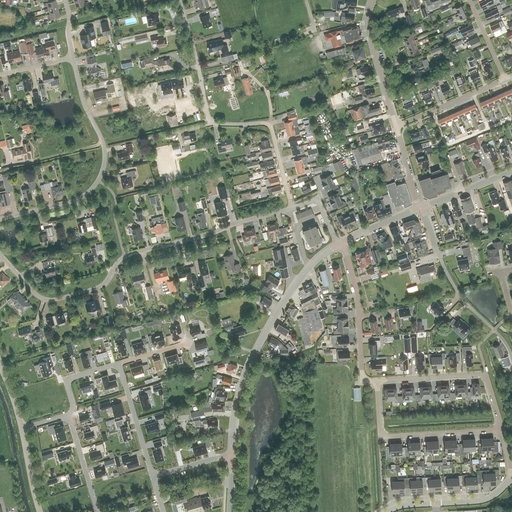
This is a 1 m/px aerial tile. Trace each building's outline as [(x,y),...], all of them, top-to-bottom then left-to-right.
[(48,8),(57,5),(55,0),(43,4),(44,6),(47,5),(48,8)] [(200,10),(209,7),(207,1),(205,2),(204,0),(194,0),(196,7),(199,6),(200,10)] [(337,0),(336,9),(341,10),(348,7),(348,4),(356,5),(356,0),(344,0),(344,1),(337,0)] [(413,9),(420,6),(417,0),(410,0),(411,1),(410,1),(413,9)] [(451,0),(450,0),(427,0),(425,1),(428,10),(438,7),(438,5),(451,0)] [(488,4),(490,3),(488,0),(486,0),(479,3),(481,8),(488,5),(488,4)] [(49,11),(50,14),(59,11),(57,5),(48,8),(44,9),(45,12),(49,11)] [(398,14),(404,12),(402,6),(399,7),(397,8),(396,8),(388,11),(390,17),(399,14),(398,14)] [(511,12),(511,11),(510,7),(502,10),(505,16),(511,12)] [(152,26),(152,25),(159,23),(157,15),(159,15),(158,11),(153,12),(154,13),(149,14),(148,9),(140,11),(141,16),(146,15),(148,22),(146,22),(147,27),(148,27),(152,26)] [(354,19),(355,17),(354,17),(355,10),(349,9),(349,12),(349,13),(346,13),(343,12),(342,16),(346,17),(346,19),(353,20),(353,19),(354,19)] [(485,15),(487,20),(494,17),(494,18),(499,15),(496,9),(491,11),(491,12),(485,15)] [(463,10),(457,13),(459,16),(455,17),(456,19),(460,18),(461,20),(466,17),(463,10)] [(59,11),(50,14),(51,17),(48,18),(48,20),(60,17),(59,11)] [(408,25),(413,24),(410,14),(405,15),(408,25)] [(204,27),(212,25),(209,15),(199,17),(200,21),(202,21),(204,27)] [(110,29),(108,20),(100,22),(102,31),(110,29)] [(502,34),(507,31),(504,25),(500,27),(498,23),(490,27),(493,32),(500,29),(502,34)] [(467,33),(474,30),(471,24),(460,30),(463,36),(467,34),(467,33)] [(93,26),(91,27),(85,28),(86,34),(80,36),(83,48),(92,46),(90,39),(96,38),(93,26)] [(346,43),(354,41),(354,40),(362,38),(359,27),(358,28),(356,27),(352,28),(352,27),(342,29),(337,31),(337,30),(329,32),(329,33),(324,35),(326,41),(331,40),(333,46),(342,44),(346,43)] [(230,30),(223,32),(225,39),(232,37),(230,30)] [(404,42),(414,38),(413,36),(416,35),(415,33),(412,34),(402,37),(404,42)] [(158,47),(167,45),(166,40),(164,40),(163,37),(158,39),(157,36),(151,37),(152,43),(157,42),(158,47)] [(472,47),(480,44),(477,37),(469,41),(466,42),(469,49),(472,48),(472,47)] [(414,41),(414,38),(404,42),(406,47),(418,42),(417,39),(414,41)] [(207,43),(210,52),(221,49),(222,53),(228,51),(227,45),(223,46),(221,39),(210,42),(210,41),(207,42),(207,43)] [(46,46),(41,47),(44,57),(50,55),(49,50),(55,48),(53,40),(45,42),(46,46)] [(461,40),(454,43),(456,50),(463,47),(461,40)] [(19,42),(21,52),(27,51),(25,41),(19,42)] [(418,42),(406,47),(407,51),(417,48),(416,46),(419,44),(418,42)] [(44,57),(41,47),(36,49),(38,58),(44,57)] [(440,49),(445,57),(450,55),(445,47),(440,49)] [(344,48),(326,53),(327,59),(345,54),(344,48)] [(359,59),(366,57),(364,53),(362,48),(360,49),(359,48),(349,51),(349,53),(346,54),(347,56),(354,54),(354,55),(354,56),(355,59),(356,60),(359,59)] [(418,50),(417,48),(407,51),(409,56),(419,53),(419,52),(422,51),(421,49),(418,50)] [(481,56),(478,49),(472,52),(475,58),(481,56)] [(19,51),(13,52),(15,62),(21,60),(19,51)] [(15,62),(13,52),(7,54),(9,63),(15,62)] [(234,60),(234,59),(238,58),(237,53),(233,54),(233,53),(221,56),(223,63),(234,60)] [(96,78),(101,70),(96,67),(94,57),(87,59),(88,65),(89,66),(90,68),(88,72),(88,74),(95,78),(96,78)] [(166,58),(157,60),(154,61),(153,57),(143,59),(143,60),(140,61),(141,63),(140,64),(140,67),(142,68),(144,67),(145,68),(154,66),(154,65),(156,64),(156,65),(158,64),(159,71),(172,68),(171,61),(170,62),(169,59),(166,60),(166,58)] [(429,65),(427,61),(427,59),(411,65),(412,70),(414,69),(416,75),(420,73),(420,74),(422,73),(422,72),(425,71),(427,70),(428,69),(429,67),(429,65)] [(471,67),(477,64),(474,59),(472,60),(471,59),(468,61),(471,67)] [(489,66),(487,60),(481,62),(484,68),(485,72),(486,72),(488,76),(493,74),(490,66),(489,66)] [(352,61),(344,63),(345,69),(354,66),(352,61)] [(241,74),(238,63),(236,64),(235,62),(231,63),(233,68),(232,68),(235,76),(241,74)] [(365,74),(369,72),(367,66),(363,67),(362,67),(360,67),(360,68),(355,70),(357,75),(358,75),(360,79),(366,77),(365,74)] [(472,82),(480,79),(476,69),(469,73),(470,76),(472,82)] [(54,79),(52,72),(46,74),(46,75),(42,76),(44,83),(50,82),(51,86),(60,84),(59,78),(54,79)] [(454,78),(456,83),(459,88),(466,85),(464,80),(463,80),(461,75),(454,78)] [(216,88),(220,87),(220,88),(223,87),(222,86),(225,85),(222,77),(217,78),(218,80),(214,81),(216,88)] [(25,91),(32,90),(30,82),(29,83),(28,78),(23,80),(24,83),(23,83),(25,91)] [(247,94),(252,93),(247,78),(242,79),(247,94)] [(163,94),(166,94),(166,97),(174,95),(173,92),(174,92),(173,89),(185,87),(183,79),(171,82),(171,81),(161,84),(162,89),(161,90),(160,90),(161,93),(162,93),(163,94)] [(443,95),(451,91),(447,82),(444,84),(445,87),(441,89),(443,95)] [(101,103),(100,100),(107,98),(105,93),(109,92),(109,93),(115,91),(113,83),(107,85),(108,90),(105,90),(94,93),(95,101),(96,101),(97,104),(101,103)] [(4,99),(10,98),(8,90),(5,91),(3,84),(0,85),(0,95),(3,94),(4,99)] [(365,89),(364,88),(363,84),(358,86),(360,93),(361,92),(362,95),(367,94),(367,96),(368,96),(368,97),(371,96),(371,95),(375,94),(373,88),(369,89),(368,88),(365,89)] [(422,93),(421,93),(425,103),(432,99),(428,90),(427,88),(421,91),(422,93)] [(38,91),(32,92),(34,99),(32,99),(34,106),(42,104),(40,97),(39,97),(38,91)] [(505,92),(498,95),(501,100),(501,99),(505,97),(506,100),(505,100),(506,103),(510,102),(508,97),(507,97),(505,92)] [(498,95),(492,97),(495,102),(496,102),(499,100),(500,103),(499,103),(500,106),(504,105),(501,99),(501,100),(498,95)] [(493,103),(494,105),(493,106),(494,109),(497,107),(497,105),(496,102),(495,102),(492,97),(486,100),(488,105),(489,105),(493,103)] [(410,109),(414,108),(412,102),(411,102),(410,100),(405,101),(407,104),(404,105),(407,111),(408,110),(409,112),(410,111),(410,109)] [(491,110),(489,105),(488,105),(486,100),(480,103),(482,108),(487,106),(488,108),(487,109),(488,112),(491,110)] [(377,114),(381,113),(379,105),(377,106),(370,108),(369,104),(350,110),(354,121),(363,118),(362,117),(364,116),(364,118),(377,114)] [(475,110),(476,112),(475,112),(477,115),(480,114),(477,109),(475,104),(468,107),(471,112),(471,111),(475,110)] [(471,111),(471,112),(468,107),(462,109),(465,114),(467,117),(469,116),(475,128),(478,127),(480,130),(485,128),(482,123),(477,125),(471,111)] [(463,115),(464,117),(463,118),(465,121),(468,119),(467,117),(465,114),(462,109),(456,112),(459,117),(463,115)] [(284,123),(286,130),(298,127),(295,114),(294,110),(287,112),(288,115),(287,115),(289,121),(284,123)] [(456,112),(450,115),(452,120),(453,119),(457,118),(458,120),(457,120),(458,123),(461,122),(461,120),(459,117),(456,112)] [(170,127),(178,125),(175,114),(167,116),(170,127)] [(452,120),(450,115),(444,117),(446,122),(447,122),(451,120),(452,123),(451,123),(452,126),(456,136),(459,134),(455,125),(453,119),(452,120)] [(449,127),(447,122),(446,122),(444,117),(438,120),(440,125),(445,123),(446,125),(445,126),(446,129),(449,127)] [(370,131),(385,127),(384,125),(384,122),(383,122),(379,123),(376,123),(377,124),(368,126),(370,131)] [(299,134),(299,131),(299,130),(298,127),(286,130),(287,136),(294,134),(294,135),(299,134)] [(385,127),(370,131),(371,136),(380,134),(382,133),(386,132),(386,131),(386,129),(385,129),(385,127)] [(418,138),(420,138),(420,139),(425,137),(426,139),(430,137),(429,135),(428,135),(425,127),(421,129),(422,130),(419,132),(410,134),(411,140),(415,139),(416,140),(419,139),(418,138)] [(191,141),(197,140),(195,133),(189,134),(189,133),(182,135),(184,144),(191,142),(191,141)] [(369,140),(367,135),(360,137),(362,143),(369,140)] [(378,142),(358,148),(352,150),(357,166),(382,158),(380,151),(389,148),(388,143),(390,142),(388,137),(378,140),(378,142)] [(506,146),(506,145),(508,144),(506,137),(502,139),(503,142),(500,143),(502,148),(500,149),(503,157),(509,154),(506,146)] [(225,148),(232,146),(231,138),(225,140),(225,139),(220,140),(221,145),(218,146),(219,153),(226,151),(225,148)] [(298,147),(298,144),(300,143),(300,141),(301,141),(300,138),(296,139),(296,140),(289,142),(288,143),(288,144),(289,146),(290,146),(291,149),(298,147)] [(476,138),(466,142),(468,148),(473,145),(475,150),(480,148),(476,138)] [(259,145),(261,151),(270,149),(269,144),(268,144),(267,140),(262,141),(262,144),(259,145)] [(171,144),(174,155),(181,153),(179,142),(171,144)] [(429,142),(426,143),(413,146),(415,152),(423,150),(422,148),(430,146),(429,142)] [(13,159),(24,157),(25,157),(26,160),(31,159),(30,157),(29,153),(31,153),(30,148),(28,148),(27,143),(23,144),(24,148),(12,151),(13,159)] [(129,152),(133,151),(131,143),(126,144),(127,151),(123,152),(117,154),(119,160),(123,159),(123,160),(130,158),(129,152)] [(488,144),(482,146),(484,152),(487,151),(488,154),(489,156),(491,161),(498,158),(496,153),(495,153),(493,146),(489,147),(488,144)] [(299,155),(304,153),(302,146),(298,147),(291,149),(292,155),(299,153),(299,155)] [(309,158),(319,155),(317,148),(307,150),(309,158)] [(448,152),(451,159),(458,156),(456,149),(448,152)] [(263,160),(273,158),(271,152),(265,153),(261,153),(263,160)] [(476,167),(482,165),(480,161),(481,161),(478,153),(475,155),(476,158),(472,160),(474,164),(474,163),(476,167)] [(418,165),(421,164),(422,167),(429,165),(428,162),(429,162),(427,154),(416,157),(417,159),(416,159),(417,163),(418,163),(418,165)] [(296,168),(303,166),(307,165),(305,157),(300,158),(301,159),(294,161),(296,168)] [(334,163),(338,172),(346,168),(342,159),(334,163)] [(261,169),(265,168),(275,166),(274,160),(267,162),(267,161),(263,161),(264,163),(260,164),(261,169)] [(458,174),(465,171),(462,165),(463,165),(462,161),(454,164),(458,174)] [(380,164),(386,183),(391,182),(391,181),(403,177),(398,163),(388,167),(387,162),(380,164)] [(303,166),(296,168),(297,174),(304,173),(304,174),(309,172),(308,170),(304,171),(303,166)] [(441,171),(439,166),(430,169),(432,174),(441,171)] [(267,177),(277,174),(276,168),(269,170),(269,169),(266,170),(266,171),(267,177)] [(131,179),(136,178),(134,170),(127,172),(129,177),(121,179),(122,184),(123,189),(128,188),(127,187),(133,186),(131,179)] [(12,184),(9,173),(2,175),(4,186),(12,184)] [(321,180),(323,184),(333,180),(331,177),(334,176),(333,174),(321,179),(321,180)] [(418,180),(423,195),(424,195),(428,198),(437,195),(436,191),(438,190),(439,192),(445,190),(444,188),(451,186),(447,174),(440,176),(441,179),(435,181),(435,182),(432,183),(430,177),(418,180)] [(269,185),(279,183),(278,177),(271,179),(271,178),(268,179),(269,185)] [(304,181),(306,184),(303,186),(301,187),(304,194),(311,190),(310,186),(315,184),(312,177),(304,181)] [(357,182),(355,177),(349,179),(352,189),(357,187),(355,183),(357,182)] [(29,188),(22,190),(24,201),(33,199),(30,189),(36,188),(34,180),(28,182),(29,188)] [(335,185),(333,180),(323,184),(325,189),(326,190),(332,187),(333,190),(339,187),(337,184),(335,185)] [(253,187),(254,189),(262,187),(260,181),(256,183),(257,186),(253,187)] [(391,182),(386,183),(386,184),(392,202),(393,202),(394,205),(394,206),(395,206),(403,203),(404,206),(405,207),(411,204),(412,202),(405,183),(404,182),(396,185),(395,181),(391,182)] [(57,196),(64,195),(61,184),(57,185),(57,182),(52,183),(52,182),(44,184),(45,190),(51,188),(52,194),(53,197),(58,196),(57,196)] [(268,195),(282,191),(280,185),(271,188),(267,189),(268,195)] [(217,187),(218,192),(220,198),(228,197),(225,186),(217,187)] [(328,197),(331,202),(340,198),(339,195),(342,194),(339,189),(334,191),(335,194),(329,196),(329,197),(328,197)] [(493,204),(498,202),(500,210),(507,208),(504,200),(500,201),(497,191),(489,194),(493,204)] [(0,205),(9,204),(7,197),(8,196),(7,193),(0,194),(0,205)] [(466,215),(469,224),(472,232),(478,229),(477,228),(482,227),(484,234),(491,232),(489,224),(483,226),(480,217),(474,219),(474,217),(475,217),(473,211),(475,210),(470,196),(461,199),(465,213),(466,213),(467,215),(466,215)] [(343,203),(340,198),(331,202),(333,207),(340,205),(341,208),(346,205),(345,202),(343,203)] [(384,204),(382,199),(372,203),(375,212),(376,212),(378,218),(391,213),(390,207),(386,209),(385,208),(384,204)] [(177,202),(179,211),(186,209),(184,201),(177,202)] [(223,206),(222,201),(214,203),(218,216),(227,214),(225,206),(223,206)] [(453,212),(454,216),(462,214),(460,210),(461,210),(457,201),(456,202),(456,201),(454,202),(454,203),(451,204),(454,212),(453,212)] [(372,220),(373,219),(376,218),(372,206),(364,209),(364,212),(364,213),(365,214),(366,215),(368,221),(372,219),(372,220)] [(299,223),(315,216),(311,208),(296,215),(299,223)] [(448,208),(443,210),(444,214),(442,214),(441,213),(441,214),(442,214),(441,216),(441,219),(442,221),(444,223),(445,224),(445,225),(446,224),(448,223),(448,224),(454,222),(452,214),(450,215),(448,208)] [(349,215),(347,216),(351,226),(355,224),(355,223),(356,223),(353,217),(356,216),(354,210),(349,213),(349,215)] [(136,213),(138,221),(145,219),(143,211),(136,213)] [(195,214),(196,218),(192,219),(192,220),(193,224),(194,224),(198,223),(198,225),(199,224),(200,227),(206,226),(205,222),(206,222),(204,212),(195,214)] [(346,228),(351,226),(347,216),(344,218),(341,215),(337,217),(340,223),(342,222),(345,228),(346,228)] [(87,227),(93,226),(94,228),(98,227),(95,217),(92,218),(91,217),(85,219),(85,220),(77,222),(79,232),(87,230),(87,227)] [(167,230),(166,223),(161,224),(160,223),(164,222),(163,218),(160,219),(159,217),(152,219),(153,221),(149,221),(150,225),(153,224),(154,226),(150,228),(151,231),(155,231),(156,233),(159,233),(159,234),(163,232),(163,231),(167,230)] [(175,219),(178,231),(180,230),(181,231),(183,230),(184,229),(186,229),(183,217),(175,219)] [(412,229),(416,221),(413,219),(412,222),(410,221),(403,223),(404,225),(400,226),(403,233),(406,232),(405,229),(409,228),(412,229)] [(418,222),(416,221),(412,229),(415,231),(416,234),(414,235),(415,239),(421,236),(420,233),(422,232),(419,225),(417,224),(418,222)] [(272,224),(275,233),(277,233),(278,237),(278,238),(283,237),(283,236),(284,235),(282,228),(279,229),(277,222),(272,224)] [(275,233),(272,224),(267,225),(269,231),(266,232),(268,239),(273,238),(272,234),(275,233)] [(320,238),(322,238),(318,227),(315,228),(314,226),(305,229),(306,231),(303,233),(307,243),(310,243),(311,246),(321,242),(320,238)] [(393,236),(395,240),(402,238),(400,234),(396,226),(390,229),(393,236)] [(38,232),(40,241),(48,239),(47,237),(54,235),(52,227),(45,229),(45,230),(38,232)] [(129,235),(132,234),(134,240),(138,239),(138,240),(143,238),(142,234),(142,231),(141,232),(140,227),(132,229),(131,228),(130,228),(128,228),(127,229),(128,234),(129,235)] [(254,228),(249,229),(251,239),(254,238),(255,242),(260,241),(259,234),(256,235),(254,228)] [(251,239),(249,229),(244,231),(246,237),(243,238),(244,245),(250,244),(249,240),(251,239)] [(377,235),(379,241),(380,241),(383,250),(384,250),(388,248),(384,239),(385,239),(384,237),(385,237),(385,236),(386,236),(384,232),(377,235)] [(451,234),(444,236),(446,242),(453,240),(451,234)] [(384,239),(388,248),(393,246),(389,237),(386,238),(386,236),(385,236),(385,237),(384,237),(385,239),(384,239)] [(416,246),(417,248),(427,245),(425,240),(419,242),(418,239),(412,242),(413,247),(416,246)] [(487,258),(489,259),(490,264),(499,262),(499,260),(498,250),(497,250),(497,248),(501,248),(500,241),(493,242),(494,249),(488,250),(488,254),(487,256),(487,258)] [(294,260),(300,258),(297,248),(295,248),(294,245),(290,246),(291,249),(290,249),(292,255),(293,254),(294,260)] [(428,250),(427,245),(417,248),(418,251),(415,252),(417,257),(423,255),(422,252),(428,250)] [(97,255),(96,251),(95,247),(91,248),(92,252),(88,253),(89,257),(86,257),(88,265),(98,263),(96,255),(97,255)] [(275,263),(274,263),(275,268),(279,267),(281,278),(289,276),(287,267),(283,248),(272,250),(274,259),(275,263)] [(376,262),(372,250),(370,251),(371,248),(370,248),(366,249),(366,251),(356,254),(358,258),(357,258),(358,263),(359,262),(360,267),(367,265),(366,264),(372,263),(372,264),(376,262)] [(378,249),(372,250),(376,262),(381,261),(378,249)] [(405,253),(396,256),(398,262),(407,259),(405,253)] [(459,267),(460,270),(464,269),(465,269),(464,266),(469,265),(468,259),(472,258),(471,254),(463,255),(464,258),(457,260),(459,267)] [(232,255),(224,257),(228,269),(233,268),(234,272),(241,270),(239,264),(235,265),(232,255)] [(46,277),(56,274),(54,266),(52,267),(50,260),(42,262),(43,269),(44,269),(46,277)] [(205,260),(198,262),(200,268),(199,268),(201,275),(209,273),(207,264),(206,264),(205,260)] [(409,262),(400,265),(402,271),(411,268),(409,262)] [(431,275),(436,273),(434,265),(428,266),(428,265),(416,269),(419,279),(421,284),(432,280),(431,275)] [(192,273),(190,267),(184,269),(183,266),(176,267),(179,278),(186,276),(186,275),(192,273)] [(373,272),(375,278),(379,277),(378,269),(377,266),(366,269),(368,274),(373,272)] [(340,270),(339,267),(333,269),(335,275),(332,276),(333,282),(338,281),(338,278),(342,277),(341,274),(340,270)] [(320,286),(321,291),(328,289),(327,284),(330,283),(326,269),(319,271),(320,275),(319,276),(320,281),(322,281),(323,285),(320,286)] [(167,270),(161,271),(161,272),(155,273),(157,281),(169,278),(167,270)] [(0,284),(2,286),(6,282),(6,283),(10,280),(7,277),(6,277),(3,273),(0,275),(0,284)] [(134,284),(135,286),(135,288),(137,288),(138,288),(139,287),(140,286),(140,285),(140,283),(145,282),(143,274),(132,276),(134,284)] [(259,287),(267,292),(272,285),(275,287),(279,281),(270,275),(266,281),(264,285),(261,283),(259,287)] [(167,282),(169,290),(176,289),(173,280),(167,282)] [(300,307),(301,310),(302,312),(308,332),(322,328),(317,308),(315,305),(320,303),(318,297),(315,292),(317,290),(316,287),(315,288),(312,282),(302,287),(304,289),(299,291),(303,299),(300,300),(303,305),(300,307)] [(10,305),(14,302),(16,304),(14,305),(18,309),(20,307),(23,311),(29,306),(25,302),(26,301),(25,299),(24,300),(17,293),(19,291),(7,301),(10,305)] [(113,295),(114,295),(117,303),(121,302),(122,303),(123,307),(129,305),(128,299),(124,300),(122,291),(116,293),(115,294),(113,295)] [(268,307),(272,301),(264,296),(263,298),(259,295),(255,302),(258,307),(261,303),(268,307)] [(336,302),(337,305),(347,304),(347,299),(346,299),(346,298),(340,299),(340,295),(332,296),(332,299),(334,299),(334,301),(336,302)] [(87,311),(100,308),(97,299),(85,303),(87,311)] [(444,309),(436,301),(435,301),(431,306),(430,306),(431,307),(437,312),(434,315),(439,320),(443,315),(440,312),(444,309)] [(347,304),(337,305),(337,308),(333,309),(333,314),(341,314),(341,311),(347,310),(347,309),(347,304)] [(294,317),(299,310),(296,308),(290,305),(285,312),(290,315),(289,318),(293,320),(295,317),(294,317)] [(410,313),(413,312),(412,306),(405,307),(406,311),(399,312),(399,313),(400,317),(400,318),(410,316),(410,313)] [(46,318),(48,326),(65,322),(64,318),(68,317),(69,315),(68,314),(67,313),(63,314),(62,310),(54,312),(55,316),(46,318)] [(337,322),(338,325),(348,324),(348,319),(347,319),(347,318),(341,319),(341,315),(335,316),(335,321),(337,322)] [(311,343),(303,317),(297,319),(305,345),(311,343)] [(393,330),(396,329),(395,323),(392,324),(391,318),(390,318),(390,317),(386,318),(386,319),(385,319),(387,329),(392,328),(393,330)] [(233,327),(237,326),(236,323),(232,324),(230,318),(221,320),(225,331),(233,328),(233,327)] [(453,318),(448,324),(460,336),(469,326),(465,323),(464,323),(460,319),(457,322),(453,318)] [(377,327),(376,320),(375,321),(375,320),(371,321),(370,321),(372,331),(375,331),(376,333),(381,332),(380,326),(377,327)] [(285,336),(289,328),(279,322),(275,330),(285,336)] [(199,324),(193,326),(193,328),(189,329),(192,337),(197,335),(199,339),(206,337),(205,333),(202,334),(199,324)] [(236,336),(247,333),(244,324),(234,327),(236,336)] [(348,324),(338,325),(338,328),(335,329),(335,331),(333,331),(334,334),(342,334),(342,331),(348,330),(348,329),(349,329),(348,324)] [(179,338),(176,325),(173,326),(174,329),(170,330),(173,340),(179,338)] [(438,333),(442,329),(438,325),(434,329),(438,333)] [(36,332),(32,333),(30,327),(20,330),(19,331),(20,336),(22,336),(29,334),(30,338),(31,338),(33,342),(43,339),(42,337),(44,337),(42,329),(35,330),(36,332)] [(150,343),(153,343),(153,345),(158,343),(159,345),(165,343),(164,341),(162,334),(151,337),(151,336),(148,337),(150,343)] [(278,348),(281,349),(281,355),(288,354),(288,349),(283,345),(279,341),(271,337),(268,343),(275,348),(275,347),(277,348),(278,348)] [(138,351),(138,352),(142,351),(141,350),(145,349),(144,345),(147,344),(145,338),(142,339),(143,342),(132,345),(134,352),(138,351)] [(336,348),(342,347),(342,344),(349,344),(349,343),(349,339),(348,339),(348,338),(336,338),(336,343),(335,343),(335,345),(336,345),(336,348)] [(121,352),(122,355),(127,354),(126,350),(127,350),(124,340),(116,343),(119,352),(121,352)] [(370,344),(370,353),(377,353),(377,347),(380,347),(380,340),(374,340),(374,343),(370,344)] [(206,341),(195,344),(197,352),(208,349),(206,341)] [(289,341),(285,345),(290,350),(294,347),(289,341)] [(497,358),(504,355),(499,344),(493,347),(497,358)] [(336,350),(337,355),(339,355),(339,359),(349,358),(349,357),(350,357),(350,353),(349,353),(349,352),(343,352),(342,349),(336,350)] [(85,356),(81,357),(84,366),(90,364),(88,358),(92,356),(90,350),(83,352),(85,356)] [(96,354),(98,362),(108,359),(106,351),(96,354)] [(177,353),(166,357),(168,364),(176,361),(177,364),(183,362),(181,356),(178,357),(177,353)] [(441,354),(436,354),(437,368),(440,368),(440,367),(442,367),(442,359),(445,359),(445,353),(442,353),(442,354),(441,354)] [(449,356),(450,366),(457,366),(456,359),(460,359),(459,353),(456,353),(456,356),(449,356)] [(434,368),(437,368),(436,354),(431,354),(428,354),(428,360),(431,360),(431,367),(433,367),(434,368)] [(39,363),(42,376),(52,373),(50,367),(53,366),(50,356),(43,359),(44,362),(39,363)] [(71,356),(63,359),(65,368),(68,367),(69,371),(74,369),(73,366),(74,366),(71,356)] [(504,359),(501,360),(503,364),(502,364),(503,367),(511,365),(508,356),(503,358),(504,359)] [(416,357),(416,368),(424,368),(424,357),(416,357)] [(407,358),(400,359),(400,370),(408,369),(407,358)] [(160,359),(153,361),(156,371),(163,369),(160,359)] [(376,360),(376,363),(372,363),(372,364),(371,364),(371,367),(372,367),(372,370),(378,370),(378,371),(382,371),(382,365),(386,365),(385,359),(379,359),(376,360)] [(226,363),(224,364),(217,366),(219,370),(225,368),(224,365),(225,365),(227,365),(227,367),(228,368),(227,372),(231,374),(232,372),(234,373),(235,373),(236,372),(236,370),(237,366),(230,363),(230,364),(228,364),(226,363)] [(142,365),(131,368),(133,375),(143,372),(144,376),(148,375),(146,369),(143,370),(142,365)] [(230,384),(232,379),(224,377),(224,376),(217,374),(216,378),(223,380),(222,382),(230,384)] [(107,375),(102,377),(105,388),(117,385),(116,379),(109,381),(107,375)] [(89,380),(79,383),(81,390),(91,387),(91,390),(95,389),(93,383),(90,384),(89,380)] [(473,392),(470,392),(471,400),(471,399),(476,399),(476,394),(481,394),(481,390),(480,390),(479,384),(477,384),(477,383),(473,383),(473,392)] [(468,400),(471,400),(470,392),(467,392),(467,384),(466,384),(463,384),(463,385),(461,385),(461,395),(465,395),(465,398),(467,398),(468,400)] [(444,399),(443,386),(441,386),(441,385),(438,385),(438,386),(437,386),(438,394),(435,394),(435,400),(438,400),(438,399),(444,398),(444,399)] [(443,386),(444,399),(450,399),(450,400),(453,400),(453,393),(450,393),(449,386),(449,385),(445,385),(446,386),(443,386)] [(453,393),(453,400),(453,399),(456,399),(456,396),(461,395),(461,385),(455,385),(456,393),(453,393)] [(213,398),(215,398),(226,399),(228,391),(223,391),(223,388),(218,387),(218,388),(215,388),(213,398)] [(403,396),(400,396),(400,402),(403,402),(403,399),(409,399),(408,388),(406,388),(406,387),(403,388),(402,388),(403,396)] [(420,395),(417,395),(418,401),(421,401),(421,399),(426,399),(426,387),(420,387),(420,395)] [(431,387),(426,387),(426,399),(427,399),(427,398),(432,397),(432,400),(435,400),(435,394),(432,394),(431,387)] [(393,389),(391,389),(391,400),(395,399),(395,402),(400,402),(400,396),(397,396),(396,389),(396,388),(393,388),(393,389)] [(412,401),(418,401),(417,395),(414,395),(414,388),(408,388),(409,399),(412,398),(412,401)] [(150,389),(145,391),(146,394),(139,396),(143,409),(151,407),(147,394),(151,393),(150,389)] [(57,396),(51,397),(52,401),(50,401),(53,408),(63,405),(61,398),(58,399),(57,396)] [(109,402),(100,405),(102,409),(107,408),(109,411),(113,410),(115,416),(124,414),(121,403),(112,406),(111,406),(109,402)] [(206,404),(199,405),(199,410),(190,413),(192,419),(205,416),(204,412),(213,411),(224,411),(224,407),(210,407),(206,407),(206,404)] [(97,405),(91,406),(95,418),(101,417),(97,405)] [(178,421),(190,419),(188,406),(179,408),(178,421)] [(88,413),(79,416),(81,423),(90,420),(88,413)] [(122,419),(115,422),(117,429),(120,428),(124,440),(131,438),(127,426),(124,426),(122,419)] [(157,421),(146,425),(148,433),(155,430),(155,431),(160,430),(157,421)] [(63,426),(55,428),(54,425),(48,427),(50,434),(56,433),(58,441),(66,438),(63,426)] [(84,433),(86,440),(97,436),(95,430),(98,429),(97,425),(90,427),(91,431),(84,433)] [(484,449),(488,449),(487,438),(481,439),(481,445),(478,446),(479,453),(484,453),(484,449)] [(493,438),(487,438),(488,449),(491,449),(491,452),(498,451),(498,444),(494,445),(493,438)] [(460,447),(460,454),(466,454),(466,450),(469,450),(469,439),(463,440),(463,447),(460,447)] [(204,444),(193,448),(195,455),(199,454),(200,454),(203,453),(203,452),(207,451),(206,447),(211,446),(210,440),(204,441),(204,444)] [(451,451),(454,451),(455,455),(460,454),(460,447),(457,447),(457,440),(450,440),(451,451)] [(162,445),(161,441),(153,443),(155,448),(156,447),(157,449),(153,451),(156,462),(164,460),(160,446),(162,445)] [(433,452),(432,442),(426,442),(426,448),(424,449),(424,456),(427,455),(427,453),(433,452)] [(97,450),(89,453),(92,461),(102,458),(101,453),(105,451),(103,443),(95,445),(97,450)] [(402,443),(396,444),(396,454),(400,454),(400,457),(406,456),(405,450),(402,450),(402,443)] [(409,456),(408,454),(415,453),(414,443),(408,443),(408,450),(405,450),(406,456),(409,456)] [(396,454),(396,444),(389,444),(390,451),(386,451),(386,459),(393,459),(393,455),(396,454)] [(67,450),(57,453),(60,461),(70,458),(69,456),(72,455),(71,450),(67,451),(67,450)] [(128,468),(139,465),(137,457),(130,459),(129,456),(122,458),(124,464),(127,463),(128,468)] [(114,458),(104,461),(106,467),(116,464),(114,458)] [(105,467),(94,470),(96,478),(102,476),(103,480),(108,478),(105,467)] [(492,473),(489,473),(490,484),(496,484),(495,476),(499,476),(499,469),(495,470),(492,473)] [(490,484),(489,473),(489,470),(480,471),(480,475),(480,481),(483,480),(484,484),(490,484)] [(81,484),(79,477),(76,478),(75,475),(69,477),(70,480),(69,480),(71,487),(81,484)] [(462,481),(465,481),(465,488),(472,488),(471,477),(467,477),(467,475),(462,475),(462,481)] [(478,487),(477,481),(480,481),(480,475),(474,475),(474,477),(471,477),(472,488),(478,487)] [(447,489),(453,489),(453,478),(449,478),(449,476),(443,476),(444,482),(447,482),(447,489)] [(412,477),(407,478),(407,484),(410,484),(411,491),(417,491),(416,480),(413,480),(412,477)] [(416,480),(417,491),(423,491),(422,484),(425,483),(425,477),(419,477),(420,480),(416,480)] [(429,490),(435,490),(434,479),(431,479),(431,477),(425,477),(425,483),(428,483),(429,490)] [(401,478),(401,481),(398,481),(398,492),(404,492),(404,485),(407,484),(407,478),(401,478)] [(204,509),(212,506),(209,496),(201,498),(200,497),(183,502),(186,511),(199,511),(204,511),(204,509)] [(152,511),(153,511),(151,504),(146,506),(145,503),(135,506),(135,509),(140,507),(141,511),(152,511)]
